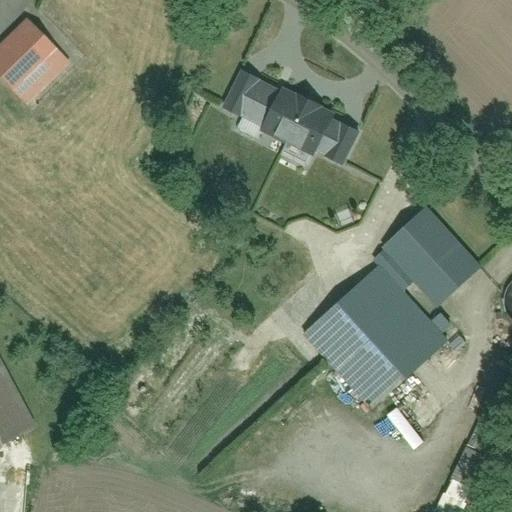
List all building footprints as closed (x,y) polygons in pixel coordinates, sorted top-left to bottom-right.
[(0,78),(16,96),(60,55),(16,9),(0,23),(0,78)] [(366,130),(246,69),(227,105),(347,166),(366,130)] [(423,198),(377,242),(434,301),(480,257),(423,198)] [(367,404),(444,335),(376,259),(299,328),(367,404)] [(293,292),(313,304),(329,275),(309,264),(293,292)] [(0,363),(0,427),(27,413),(0,363)] [(457,448),(431,509),(437,511),(455,511),(479,457),(457,448)]
